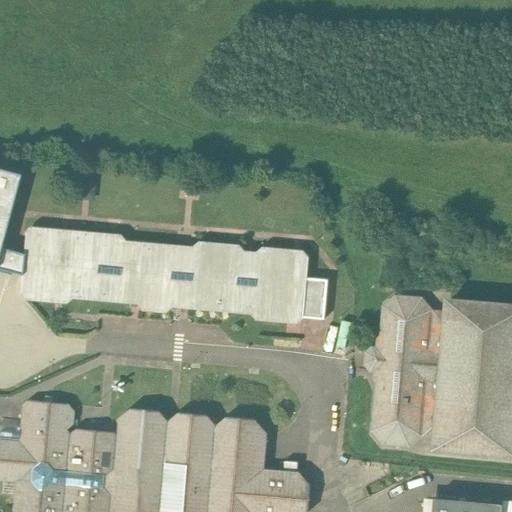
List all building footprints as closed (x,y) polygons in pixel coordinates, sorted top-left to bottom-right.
[(0,211),(14,161),(0,157),(0,211)] [(302,252),(263,248),(257,253),(244,252),(239,246),(199,243),(193,248),(123,242),(118,236),(31,228),(25,233),(23,255),(26,259),(25,267),(22,270),(20,293),(25,299),(64,302),(70,297),(138,303),(143,309),(165,311),(172,306),(252,313),(257,319),(296,323),(302,317),(304,295),(301,291),(302,283),(306,280),(306,278),(308,258),(302,252)] [(0,260),(17,265),(20,247),(0,241),(0,260)] [(328,280),(306,278),(306,280),(302,283),(301,291),(304,295),(302,317),(324,319),(328,280)] [(420,299),(396,297),(386,305),(384,336),(378,340),(377,351),(373,351),(369,355),(368,363),(372,368),(376,368),(375,379),(379,385),(375,433),(383,443),(408,445),(421,434),(437,435),(448,314),(431,312),(420,299)] [(511,454),(511,306),(449,300),(448,314),(437,435),(436,448),(511,455),(511,454)] [(206,415),(180,413),(168,423),(158,411),(132,409),(117,421),(117,427),(122,434),(117,439),(111,432),(76,429),(68,435),(64,429),(71,423),(72,412),(65,404),(29,401),(21,407),(18,442),(0,440),(0,479),(15,481),(12,511),(307,511),(310,486),(298,473),(263,470),(266,434),(254,419),(228,417),(216,427),(206,415)] [(502,504),(434,498),(432,511),(502,511),(503,504),(502,504)] [(511,511),(511,501),(502,500),(502,504),(503,504),(502,511),(511,511)]
